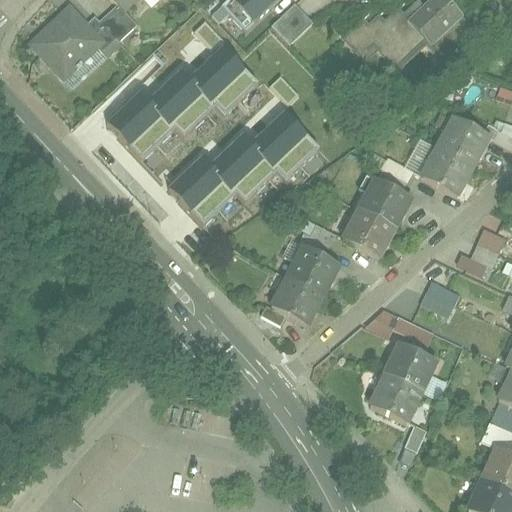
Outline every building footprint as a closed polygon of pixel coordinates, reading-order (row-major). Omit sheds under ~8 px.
[(107,36),(74,0),(67,0),(32,33),(68,72),(107,36)] [(125,0),(104,0),(114,11),(125,0)] [(245,36),(283,0),(231,0),(221,10),(245,36)] [(466,43),(427,0),(426,0),(397,26),(387,15),(359,40),(350,30),(334,45),(354,68),(367,56),(387,79),(415,54),(433,74),(466,43)] [(234,60),(249,77),(160,160),(214,217),(315,122),(267,70),(312,28),(291,6),(234,60)] [(487,148),(449,128),(421,183),(459,202),(487,148)] [(335,231),(373,251),(405,189),(367,169),(335,231)] [(298,241),(325,255),(334,239),(306,225),(298,241)] [(481,232),(468,261),(459,257),(454,269),(478,280),(484,267),(491,270),(504,242),(481,232)] [(330,262),(290,241),(259,301),(300,321),(330,262)] [(447,322),(458,298),(428,285),(417,309),(447,322)] [(424,355),(432,337),(376,312),(368,330),(424,355)] [(511,333),(510,337),(511,338),(511,350),(503,370),(511,374),(496,406),(511,413),(511,333)] [(436,372),(392,351),(363,411),(408,432),(436,372)] [(511,511),(511,464),(491,455),(467,511),(511,511)]
